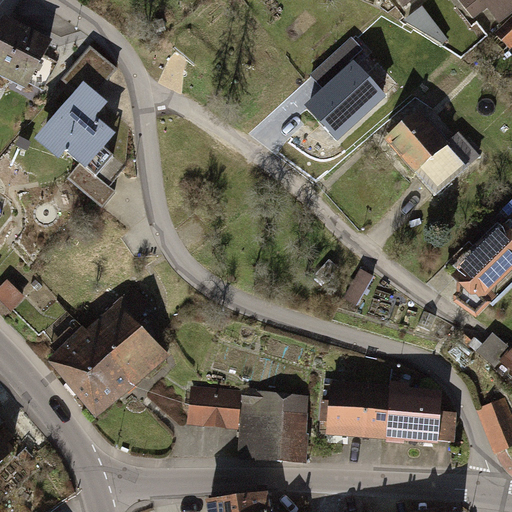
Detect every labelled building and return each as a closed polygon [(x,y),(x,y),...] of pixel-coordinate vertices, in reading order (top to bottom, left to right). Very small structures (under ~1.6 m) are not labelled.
[(407,0),(414,9),(425,0),(407,0)] [(511,23),(511,0),(464,0),(479,18),(492,8),(507,28),(511,23)] [(66,44),(15,20),(0,51),(0,73),(43,94),(66,44)] [(389,101),(356,62),(308,104),(341,142),(389,101)] [(109,107),(84,86),(34,147),(60,168),(67,159),(88,176),(119,138),(98,121),(109,107)] [(432,110),(396,139),(429,179),(464,150),(432,110)] [(511,219),(464,276),(497,304),(511,286),(511,219)] [(361,305),(374,280),(361,274),(349,298),(361,305)] [(145,310),(128,292),(50,365),(102,419),(169,356),(135,320),(145,310)] [(443,395),(338,378),(334,438),(456,446),(443,395)] [(309,394),(193,390),(192,427),(241,429),(239,458),(306,460),(309,394)] [(511,411),(509,402),(483,410),(499,456),(511,451),(511,411)] [(0,476),(26,452),(0,425),(0,476)] [(284,511),(282,495),(220,503),(221,511),(284,511)]
